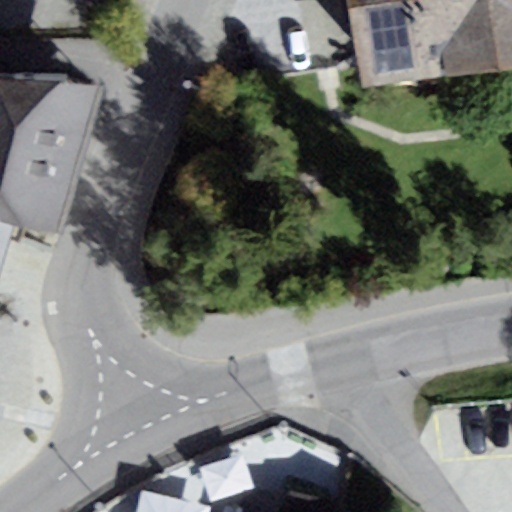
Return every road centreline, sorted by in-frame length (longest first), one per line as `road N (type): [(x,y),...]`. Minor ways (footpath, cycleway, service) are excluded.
road 1 (residential): [(139,430),(92,337),(82,287),(98,219),(182,0)]
road 2 (tertiary): [(139,430),(339,361),(511,325)]
road 3 (tertiary): [(22,511),(78,464),(139,430)]
